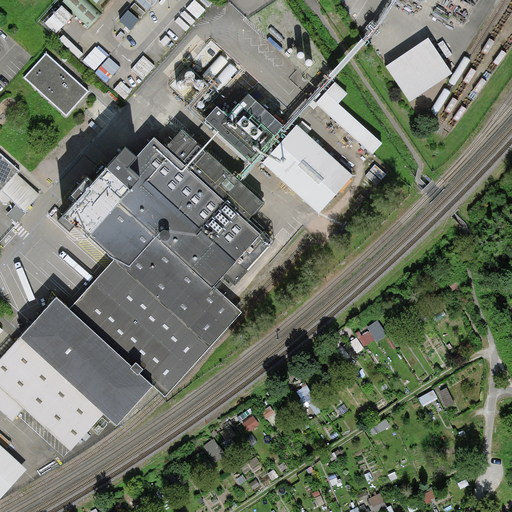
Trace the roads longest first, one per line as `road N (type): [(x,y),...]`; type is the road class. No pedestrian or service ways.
road 1 (track): [(490,338),(238,511)]
road 2 (unclassified): [(469,511),(487,458),(497,356),(490,338)]
